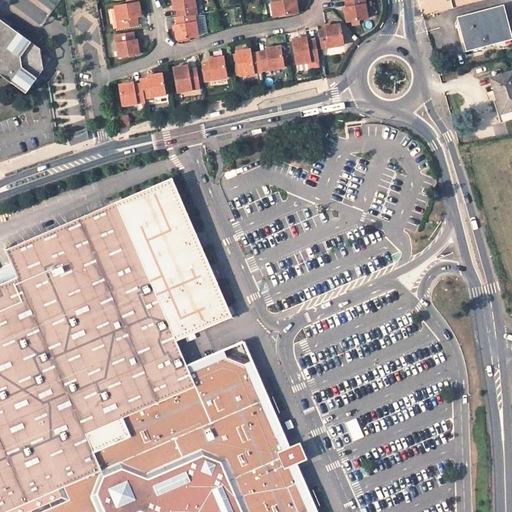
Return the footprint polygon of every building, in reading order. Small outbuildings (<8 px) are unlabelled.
[(196,0),(174,0),(176,9),(179,8),(180,16),(196,13),(199,13),(196,0)] [(272,0),(275,15),(299,12),(297,0),(272,0)] [(368,17),(365,0),(346,0),(347,6),(345,7),(347,21),(368,17)] [(116,5),(120,28),(140,24),(138,16),(142,15),(140,1),(116,5)] [(511,40),(511,39),(503,7),(463,17),(471,47),(500,39),(501,43),(511,40)] [(177,24),(179,39),(200,35),(196,14),(196,13),(180,16),(178,16),(179,24),(177,24)] [(209,32),(206,14),(196,14),(200,35),(209,32)] [(42,48),(0,17),(0,72),(28,93),(46,69),(42,48)] [(468,51),(501,43),(500,39),(471,47),(463,17),(459,18),(468,51)] [(346,43),(342,22),(329,24),(329,27),(320,28),(323,46),(346,43)] [(120,57),(140,53),(138,39),(136,40),(134,32),(116,35),(120,57)] [(298,62),(320,58),(317,38),(309,39),(308,36),(294,38),(298,62)] [(263,70),(286,66),(282,45),(268,48),(268,50),(260,51),(263,70)] [(263,70),(260,51),(253,52),(252,48),(238,51),(242,74),(244,74),(244,77),(254,76),(254,73),(263,71),(263,70)] [(229,76),(226,56),(211,58),(212,60),(204,62),(207,80),(229,76)] [(176,67),(179,91),(201,88),(199,68),(191,69),(190,64),(176,67)] [(511,118),(511,72),(491,79),(504,121),(511,118)] [(167,94),(164,73),(150,75),(150,78),(143,79),(143,83),(146,97),(167,94)] [(135,82),(121,84),(124,105),(146,102),(146,97),(143,83),(135,84),(135,82)] [(119,127),(131,125),(130,117),(129,113),(116,114),(119,127)] [(236,316),(177,177),(7,249),(13,263),(19,277),(0,285),(0,511),(317,511),(253,362),(225,351),(190,365),(179,340),(236,316)] [(13,263),(0,268),(0,285),(19,277),(13,263)]
